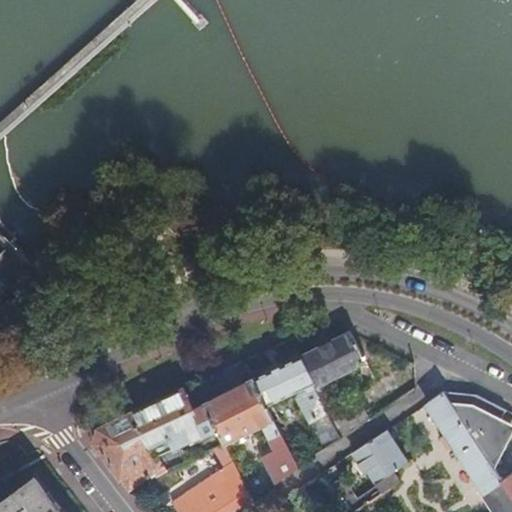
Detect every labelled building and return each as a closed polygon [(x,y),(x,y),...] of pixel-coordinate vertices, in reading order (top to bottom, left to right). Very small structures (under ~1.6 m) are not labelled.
[(0,255),(6,250),(3,247),(8,242),(0,233),(0,255)] [(330,381),(366,363),(349,333),(300,357),(317,391),(342,439),(368,421),(353,393),(339,399),(330,381)] [(300,357),(253,379),(266,406),(308,386),(312,394),(317,391),(300,357)] [(297,469),(266,406),(253,379),(204,404),(217,430),(224,444),(262,425),(275,452),(265,456),(277,483),(297,469)] [(190,443),(217,430),(204,404),(193,409),(183,389),(99,430),(94,445),(129,491),(157,469),(160,474),(166,470),(156,455),(188,440),(190,443)] [(511,432),(498,426),(500,420),(505,411),(476,396),(443,392),(441,394),(492,472),(511,432)] [(492,472),(441,394),(426,403),(485,491),(486,492),(499,511),(511,511),(511,501),(499,483),(492,472)] [(511,425),(500,420),(498,426),(511,432),(511,425)] [(394,472),(408,462),(386,431),(354,452),(361,463),(358,465),(364,474),(369,471),(379,485),(358,499),(344,479),(331,488),(346,511),(354,511),(399,481),(394,472)] [(233,511),(251,500),(244,485),(233,463),(171,505),(176,511),(201,511),(207,509),(208,511),(233,511)] [(511,474),(499,483),(511,501),(511,474)] [(58,511),(34,479),(0,504),(0,511),(58,511)] [(263,493),(256,479),(244,485),(251,500),(263,493)] [(145,491),(135,498),(140,506),(150,498),(145,491)]
